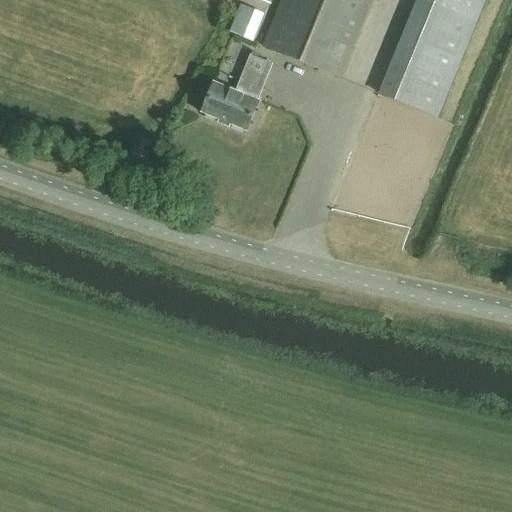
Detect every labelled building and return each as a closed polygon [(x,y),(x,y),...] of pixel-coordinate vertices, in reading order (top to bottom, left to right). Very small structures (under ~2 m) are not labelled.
[(339,79),(370,0),(282,0),(263,48),(339,79)] [(418,0),(381,93),(438,116),(484,0),(418,0)] [(242,4),(230,31),(253,41),(265,14),(242,4)] [(237,67),(245,48),(229,42),(221,61),(237,67)] [(257,100),(272,64),(251,56),(237,92),(215,83),(203,113),(247,131),(259,101),(257,100)]
